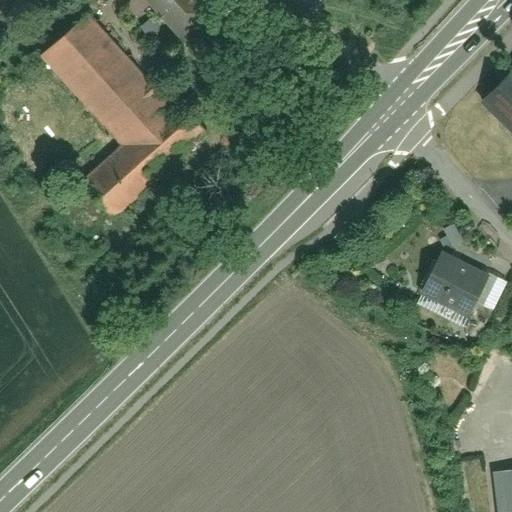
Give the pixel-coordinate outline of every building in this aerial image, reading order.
[(154,0),(189,41),(223,12),(212,0),(154,0)] [(177,109),(93,10),(49,47),(133,146),(177,109)] [(489,105),(511,125),(511,85),(509,82),(489,105)] [(98,176),(125,208),(211,135),(184,103),(177,109),(133,146),(98,176)] [(492,273),(445,251),(427,290),(474,312),(492,273)] [(16,477),(30,463),(22,456),(9,470),(16,477)] [(511,511),(511,468),(498,470),(502,511),(511,511)]
